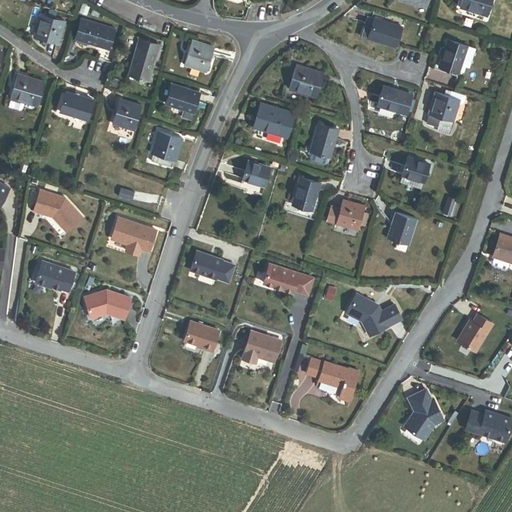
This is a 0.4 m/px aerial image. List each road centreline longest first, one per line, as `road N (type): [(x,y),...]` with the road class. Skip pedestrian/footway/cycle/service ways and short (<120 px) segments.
road 1 (residential): [(511,118),(454,287),(348,449),(133,377)]
road 2 (residential): [(266,36),(206,140),(133,377)]
road 3 (residential): [(133,377),(0,333)]
